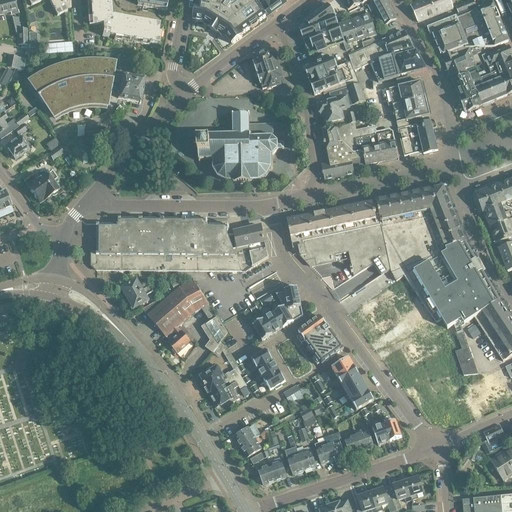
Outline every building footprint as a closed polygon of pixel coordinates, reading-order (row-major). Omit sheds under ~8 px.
[(0,0),(0,15),(15,11),(16,13),(18,12),(13,0),(0,0)] [(27,0),(31,6),(43,0),(42,0),(48,0),(57,16),(67,11),(63,3),(68,0),(67,0),(27,0)] [(158,33),(160,24),(150,23),(150,21),(145,20),(144,24),(136,23),(137,19),(127,17),(126,21),(117,20),(116,25),(109,24),(109,15),(113,15),(112,5),(108,5),(107,0),(86,0),(89,26),(102,25),(103,30),(102,37),(108,38),(109,36),(114,37),(114,40),(148,46),(149,43),(159,45),(161,33),(158,33)] [(166,0),(137,0),(137,6),(165,11),(166,0)] [(266,17),(254,0),(196,0),(191,29),(187,54),(205,65),(219,56),(266,21),(267,21),(267,20),(265,17),(266,17)] [(267,18),(268,17),(286,4),(286,3),(283,0),(255,0),(266,16),(267,18)] [(343,0),(345,3),(344,4),(348,11),(361,4),(358,0),(342,0),(343,0)] [(377,19),(381,23),(386,25),(396,20),(384,0),(376,0),(370,3),(379,18),(377,19)] [(424,0),(410,6),(417,23),(421,22),(453,9),(449,0),(424,0)] [(455,8),(458,15),(476,8),(473,0),(455,8)] [(460,49),(466,49),(468,49),(480,48),(494,48),(508,42),(500,20),(499,19),(499,18),(496,12),(492,2),(427,28),(429,35),(431,34),(434,41),(436,40),(437,42),(435,43),(436,45),(437,48),(439,47),(440,50),(438,50),(440,55),(442,54),(443,57),(460,49)] [(299,29),(298,29),(309,57),(318,54),(327,51),(327,50),(330,49),(329,48),(342,43),(344,42),(335,17),(336,16),(328,5),(305,22),(299,27),(299,29)] [(369,15),(359,18),(338,25),(343,39),(345,38),(348,45),(376,35),(369,15)] [(28,30),(17,30),(17,47),(28,46),(28,45),(28,30)] [(354,72),(368,67),(378,83),(399,78),(398,75),(400,75),(422,70),(418,62),(420,61),(416,52),(414,53),(403,32),(383,41),(382,40),(375,43),(374,40),(362,44),(363,48),(348,55),(354,72)] [(29,49),(37,49),(36,33),(28,33),(29,49)] [(511,53),(509,47),(486,56),(489,62),(486,63),(488,68),(496,65),(496,66),(511,59),(511,53)] [(468,49),(471,57),(477,55),(481,53),(480,48),(468,49)] [(477,72),(476,69),(474,63),(471,57),(468,49),(466,49),(460,49),(443,57),(444,60),(443,61),(448,74),(449,73),(452,82),(469,75),(477,72)] [(269,90),(280,86),(280,85),(283,83),(281,78),(282,78),(274,56),(271,57),(269,52),(254,57),(256,62),(253,64),(260,85),(261,85),(262,90),(268,88),(269,90)] [(471,57),(474,63),(479,60),(477,55),(471,57)] [(15,70),(18,58),(9,56),(6,68),(15,70)] [(323,95),(359,84),(354,72),(350,63),(337,68),(333,58),(330,60),(328,56),(315,61),(316,61),(318,64),(304,70),(314,96),(323,93),(323,95)] [(18,58),(15,70),(23,72),(25,60),(18,58)] [(511,59),(496,66),(496,65),(488,68),(489,69),(491,74),(498,71),(501,78),(508,96),(511,94),(511,59)] [(474,63),(476,69),(482,66),(479,60),(474,63)] [(61,113),(65,111),(66,112),(75,109),(84,107),(93,107),(93,105),(97,105),(102,105),(106,106),(107,103),(116,105),(117,100),(139,104),(140,105),(140,103),(141,95),(142,95),(143,90),(142,90),(144,81),(144,80),(143,80),(112,75),(114,63),(101,61),(89,61),(76,62),(63,65),(51,69),(39,75),(28,82),(53,118),(57,115),(61,113)] [(476,69),(477,72),(478,74),(484,72),(482,66),(476,69)] [(6,69),(0,79),(0,83),(5,86),(12,72),(6,69)] [(508,96),(501,78),(498,71),(491,74),(485,77),(495,101),(496,101),(496,100),(507,95),(507,96),(508,96)] [(478,74),(477,72),(469,75),(482,107),(495,101),(485,77),(480,79),(478,74)] [(482,107),(469,75),(452,82),(460,100),(459,100),(463,111),(464,111),(465,113),(468,112),(468,113),(479,108),(482,107)] [(421,82),(400,87),(385,91),(389,107),(393,106),(425,99),(421,82)] [(320,117),(322,116),(324,124),(343,120),(341,110),(349,108),(348,103),(352,102),(353,106),(365,103),(360,85),(335,92),(337,99),(320,103),(317,104),(320,117)] [(409,122),(409,121),(429,116),(425,99),(393,106),(397,124),(409,122)] [(233,116),(233,135),(227,135),(226,133),(225,133),(225,135),(219,135),(219,133),(217,133),(217,135),(211,135),(211,133),(209,133),(209,135),(199,136),(199,134),(198,134),(198,136),(198,142),(198,155),(198,160),(199,160),(199,162),(200,162),(200,160),(213,160),(213,170),(218,178),(226,183),(233,183),(233,184),(252,184),(252,183),(259,182),(267,177),(272,169),(272,155),(273,155),(278,150),(278,149),(283,149),(284,148),(283,143),(282,142),(278,142),(273,138),(273,125),(249,126),(249,115),(250,115),(249,114),(248,115),(244,115),(244,112),(238,112),(238,115),(233,115),(233,114),(232,115),(233,116)] [(0,133),(8,128),(4,121),(7,119),(3,113),(0,115),(0,133)] [(25,113),(14,121),(18,127),(29,119),(25,113)] [(423,156),(438,152),(431,122),(430,122),(416,125),(416,126),(410,127),(409,122),(397,124),(398,130),(404,157),(409,156),(409,159),(416,157),(423,155),(423,156)] [(356,131),(354,123),(335,129),(323,131),(325,142),(323,142),(324,145),(328,164),(322,165),(325,182),(354,177),(352,169),(366,166),(359,131),(356,131)] [(26,131),(22,126),(15,131),(18,136),(26,131)] [(376,133),(375,127),(359,131),(366,166),(366,167),(382,164),(375,133),(376,133)] [(399,160),(393,132),(389,130),(376,133),(375,133),(382,164),(399,160)] [(31,149),(27,144),(25,146),(23,143),(25,141),(21,136),(5,147),(15,160),(31,149)] [(58,147),(48,155),(53,161),(63,154),(58,147)] [(57,192),(59,191),(52,182),(57,179),(52,172),(47,175),(47,174),(40,178),(39,177),(35,180),(34,178),(31,173),(23,179),(26,184),(27,183),(28,185),(27,186),(28,188),(28,189),(37,202),(38,202),(39,204),(43,202),(52,196),(54,196),(57,194),(57,192)] [(511,205),(511,181),(499,186),(506,204),(511,206),(511,205)] [(506,204),(499,186),(476,195),(483,213),(484,212),(495,208),(501,206),(506,204)] [(0,187),(0,217),(13,212),(4,191),(2,192),(0,187)] [(288,220),(287,220),(288,225),(288,226),(288,228),(288,229),(290,237),(292,247),(292,248),(293,248),(292,249),(293,250),(294,249),(305,262),(311,268),(320,277),(336,274),(338,284),(342,283),(340,273),(346,272),(348,280),(354,277),(374,265),(377,270),(381,277),(390,271),(391,273),(396,282),(404,277),(436,323),(442,320),(447,330),(453,326),(458,341),(462,350),(468,348),(461,327),(474,318),(499,302),(482,272),(476,261),(475,261),(465,243),(443,188),(409,195),(398,197),(386,200),(375,202),(372,203),(371,202),(362,204),(362,205),(361,205),(351,207),(350,207),(340,209),(330,211),(329,212),(329,211),(319,213),(319,214),(318,214),(309,216),(308,216),(288,220)] [(503,212),(501,206),(495,208),(484,212),(490,228),(500,224),(507,221),(511,219),(511,216),(510,212),(508,213),(507,210),(503,212)] [(97,226),(97,252),(97,266),(97,271),(98,271),(98,272),(97,272),(97,278),(129,278),(129,279),(141,279),(141,278),(196,278),(220,315),(231,316),(255,301),(256,300),(253,295),(249,289),(248,289),(245,289),(238,273),(241,273),(228,237),(228,236),(227,236),(227,226),(227,220),(98,219),(98,226),(97,226)] [(498,249),(509,245),(511,243),(511,219),(507,221),(500,224),(490,228),(491,230),(498,249)] [(234,235),(228,237),(241,273),(245,273),(268,259),(263,236),(261,227),(234,233),(234,235)] [(511,243),(509,245),(498,249),(507,273),(511,270),(511,243)] [(150,287),(147,281),(139,286),(137,281),(121,290),(125,298),(127,297),(128,300),(150,287)] [(177,329),(196,313),(202,309),(209,306),(193,281),(179,289),(164,302),(161,299),(142,310),(147,316),(147,317),(166,339),(166,338),(170,342),(176,337),(173,333),(178,329),(177,329)] [(357,302),(360,307),(382,291),(379,286),(357,302)] [(128,300),(129,302),(128,303),(132,310),(148,301),(145,297),(153,292),(150,287),(128,300)] [(285,293),(276,295),(284,308),(293,323),(303,317),(297,289),(284,291),(285,293)] [(402,300),(392,305),(401,323),(411,319),(402,300)] [(511,356),(511,321),(499,302),(474,318),(503,362),(511,356)] [(381,351),(383,354),(390,349),(387,346),(401,336),(393,326),(384,314),(377,304),(365,313),(363,310),(355,315),(357,319),(355,320),(362,330),(371,342),(371,343),(378,353),(381,351)] [(210,322),(201,328),(210,342),(205,348),(213,354),(213,353),(220,344),(227,334),(217,318),(209,306),(202,309),(210,322)] [(284,308),(274,314),(283,329),(293,323),(284,308)] [(274,314),(263,320),(273,335),(283,329),(274,314)] [(300,335),(296,338),(301,344),(304,342),(316,357),(312,359),(317,366),(320,364),(322,366),(344,350),(320,317),(298,333),(300,335)] [(263,320),(253,327),(262,342),(273,335),(263,320)] [(475,325),(467,331),(473,340),(481,334),(475,325)] [(170,342),(168,344),(177,355),(191,343),(181,332),(181,333),(178,329),(173,333),(176,337),(170,342)] [(220,344),(213,353),(218,357),(222,352),(233,370),(237,367),(225,348),(220,344)] [(62,346),(41,352),(40,351),(27,355),(28,359),(24,360),(27,369),(31,368),(32,372),(46,368),(45,366),(66,360),(62,346)] [(468,348),(462,350),(455,352),(457,358),(470,354),(468,348)] [(419,397),(421,401),(428,396),(425,393),(439,383),(432,373),(431,373),(422,361),(423,360),(415,350),(403,359),(401,356),(393,362),(395,365),(393,367),(400,377),(409,389),(416,399),(419,397)] [(266,351),(251,360),(257,371),(273,361),(266,351)] [(459,364),(473,360),(470,354),(457,358),(459,364)] [(339,365),(332,369),(337,378),(354,368),(349,359),(346,361),(345,359),(338,363),(339,365)] [(461,370),(475,366),(473,360),(459,364),(461,370)] [(273,361),(257,371),(264,381),(279,372),(273,361)] [(229,382),(231,386),(242,379),(240,376),(241,375),(240,373),(238,370),(235,372),(229,375),(228,374),(223,378),(217,368),(216,368),(215,366),(213,366),(207,369),(207,370),(208,373),(198,379),(197,381),(200,386),(202,386),(204,386),(207,391),(205,391),(209,397),(210,397),(211,398),(225,389),(222,384),(225,382),(226,384),(229,382)] [(464,376),(477,372),(475,366),(461,370),(464,376)] [(354,368),(337,378),(342,386),(359,376),(354,368)] [(279,372),(264,381),(270,392),(275,389),(276,391),(282,387),(281,385),(285,382),(279,372)] [(359,376),(342,386),(346,394),(364,384),(359,376)] [(435,407),(445,431),(456,426),(511,400),(511,383),(510,378),(505,380),(447,406),(445,402),(435,407)] [(242,379),(231,386),(233,390),(238,387),(241,390),(246,387),(242,379)] [(364,384),(346,394),(351,403),(368,393),(364,384)] [(283,395),(289,404),(302,396),(297,387),(283,395)] [(228,394),(225,389),(211,398),(217,408),(232,400),(231,399),(234,397),(231,392),(228,394)] [(368,393),(351,403),(356,411),(374,401),(368,393)] [(274,415),(283,412),(280,403),(271,406),(274,415)] [(321,406),(313,410),(316,417),(325,413),(321,406)] [(300,415),(304,422),(313,416),(310,409),(300,415)] [(396,421),(384,425),(390,442),(401,438),(396,421)] [(384,425),(372,430),(378,447),(390,442),(384,425)] [(487,456),(493,453),(489,444),(497,440),(502,449),(508,445),(504,437),(499,426),(484,434),(488,442),(482,445),(487,456)] [(241,448),(255,439),(260,436),(257,430),(255,431),(253,427),(234,438),(241,448)] [(362,452),(373,448),(368,432),(356,436),(362,452)] [(218,441),(225,448),(234,440),(227,433),(218,441)] [(356,436),(345,440),(350,456),(362,452),(356,436)] [(292,437),(288,438),(292,450),(296,448),(294,443),(292,437)] [(262,450),(255,439),(241,448),(247,459),(262,450)] [(316,450),(322,466),(333,462),(328,446),(327,446),(326,442),(315,445),(316,450)] [(333,462),(345,458),(339,442),(328,446),(333,462)] [(474,463),(480,449),(474,447),(468,461),(474,463)] [(297,450),(299,456),(304,472),(316,468),(310,452),(308,448),(305,450),(304,448),(297,450)] [(511,448),(509,450),(491,462),(504,482),(511,476),(511,448)] [(262,460),(267,459),(265,453),(260,455),(260,454),(250,460),(254,466),(262,460)] [(299,456),(287,460),(293,476),(304,472),(299,456)] [(275,483),(287,478),(280,460),(275,461),(276,464),(269,467),(275,483)] [(275,483),(269,467),(263,469),(261,466),(257,467),(258,470),(264,487),(275,483)] [(405,482),(412,502),(418,500),(417,496),(423,494),(418,478),(405,482)] [(402,510),(399,501),(404,500),(406,504),(412,502),(405,482),(393,486),(397,498),(392,500),(396,511),(402,510)] [(376,511),(379,511),(383,511),(382,507),(387,505),(389,511),(395,511),(396,511),(392,500),(387,502),(383,489),(370,493),(376,511)] [(362,510),(356,511),(376,511),(370,493),(358,497),(362,510)] [(511,511),(511,496),(462,501),(463,511),(511,511)] [(335,511),(350,511),(347,501),(341,503),(340,503),(338,502),(335,503),(334,505),(333,505),(335,511)]
